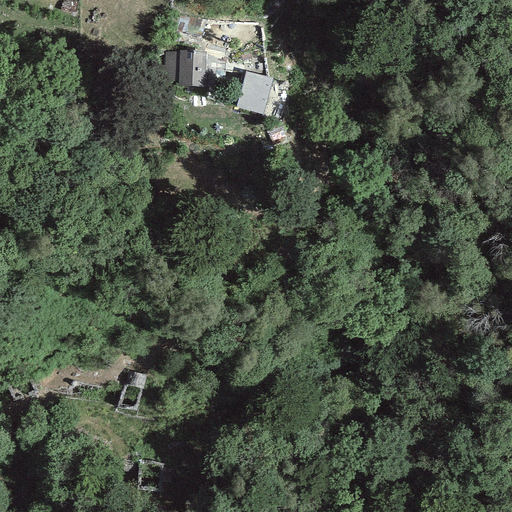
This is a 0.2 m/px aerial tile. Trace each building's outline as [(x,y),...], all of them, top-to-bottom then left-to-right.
[(205,88),(205,51),(179,50),(179,52),(164,52),(164,83),(177,83),(177,88),(205,88)] [(262,115),(273,79),(246,72),(236,108),(262,115)] [(146,375),(127,370),(117,406),(136,411),(146,375)] [(31,375),(6,383),(12,402),(37,393),(31,375)] [(164,463),(140,461),(137,490),(162,492),(164,463)]
